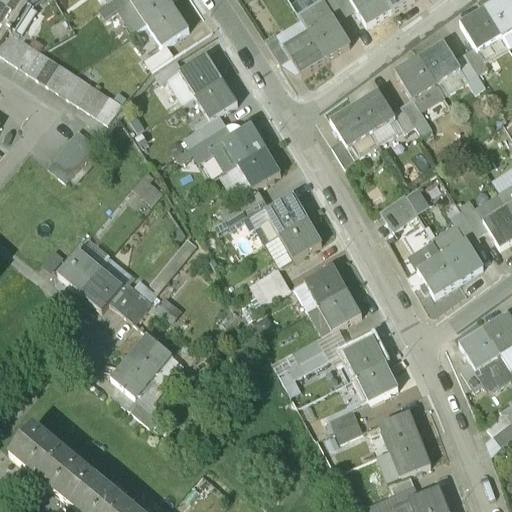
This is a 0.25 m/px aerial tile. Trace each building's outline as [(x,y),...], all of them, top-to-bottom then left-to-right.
[(27,9),(12,0),(0,0),(0,53),(9,40),(10,37),(27,9)] [(122,0),(102,0),(110,9),(122,0)] [(131,0),(122,0),(110,9),(116,19),(117,18),(135,5),(131,0)] [(143,0),(135,5),(117,18),(134,41),(147,32),(173,13),(164,0),(143,0)] [(334,23),(336,27),(347,21),(333,0),(323,6),(334,23)] [(333,0),(347,21),(357,15),(351,5),(347,0),(333,0)] [(379,0),(358,0),(351,5),(357,15),(367,32),(391,17),(379,0)] [(379,0),(391,17),(416,2),(415,0),(379,0)] [(511,4),(509,0),(508,0),(485,15),(501,41),(511,34),(511,4)] [(173,13),(147,32),(163,54),(166,52),(189,36),(173,13)] [(485,15),(462,30),(476,53),(478,56),(480,55),(501,41),(485,15)] [(334,23),(309,38),(325,65),(350,50),(336,27),(334,23)] [(309,38),(286,52),(293,64),(303,80),(325,65),(309,38)] [(19,46),(9,40),(0,53),(0,61),(7,66),(19,46)] [(279,42),(268,48),(282,70),(293,64),(286,52),(279,42)] [(19,46),(7,66),(18,72),(30,53),(19,46)] [(445,48),(419,64),(436,90),(460,75),(455,66),(445,48)] [(173,63),(166,52),(163,54),(145,66),(152,77),(173,63)] [(30,53),(18,72),(27,78),(41,59),(30,53)] [(476,53),(466,59),(479,80),(489,74),(485,68),(487,67),(480,55),(478,56),(476,53)] [(41,59),(27,78),(38,84),(50,65),(41,59)] [(455,66),(460,75),(468,87),(479,80),(466,59),(455,66)] [(183,79),(180,81),(166,90),(180,112),(195,103),(221,86),(206,63),(183,79)] [(436,90),(419,64),(395,78),(412,105),(413,104),(417,102),(425,113),(443,102),(436,90)] [(50,65),(38,84),(47,91),(60,71),(50,65)] [(183,79),(176,68),(155,81),(162,93),(166,90),(180,81),(183,79)] [(60,71),(47,91),(58,97),(71,78),(60,71)] [(71,78),(58,97),(68,104),(81,84),(71,78)] [(81,84),(68,104),(78,111),(92,90),(81,84)] [(221,86),(195,103),(210,128),(220,122),(237,110),(221,86)] [(78,111),(88,117),(101,96),(92,90),(78,111)] [(101,96),(88,117),(99,123),(112,103),(101,96)] [(380,96),(354,112),(371,138),(396,123),(393,117),(380,96)] [(112,103),(99,123),(108,130),(125,110),(112,103)] [(412,105),(402,112),(414,132),(420,142),(431,135),(425,125),(426,125),(413,104),(412,105)] [(354,112),(331,126),(344,146),(348,153),(371,138),(354,112)] [(393,117),(396,123),(406,137),(414,132),(402,112),(393,117)] [(226,132),(220,122),(210,128),(182,147),(188,156),(191,154),(226,132)] [(233,143),(226,132),(191,154),(200,170),(213,161),(226,154),(223,149),(233,143)] [(233,143),(223,149),(226,154),(213,161),(224,179),(225,179),(238,172),(265,156),(251,132),(233,143)] [(78,137),(71,146),(89,161),(97,152),(78,137)] [(71,146),(64,154),(82,170),(89,161),(71,146)] [(344,146),(333,153),(345,174),(356,166),(348,153),(344,146)] [(64,154),(55,165),(74,180),(82,170),(64,154)] [(265,156),(238,172),(252,196),(257,194),(280,180),(265,156)] [(55,165),(48,174),(66,189),(74,180),(55,165)] [(151,175),(132,198),(150,215),(165,197),(151,175)] [(257,194),(252,196),(236,206),(242,217),(264,204),(257,194)] [(171,208),(165,197),(150,215),(126,244),(136,251),(171,208)] [(269,214),(265,217),(248,227),(262,251),(279,241),(307,226),(293,201),(269,214)] [(405,201),(381,218),(395,237),(417,221),(405,201)] [(269,214),(264,204),(242,217),(248,227),(265,217),(269,214)] [(465,223),(478,243),(489,236),(484,228),(471,206),(462,212),(468,222),(465,223)] [(511,248),(511,221),(507,213),(484,228),(489,236),(501,255),(511,248)] [(465,223),(457,229),(467,246),(469,249),(478,243),(465,223)] [(307,226),(279,241),(262,251),(277,275),(293,266),(321,251),(307,226)] [(467,246),(442,262),(458,289),(484,273),(469,249),(467,246)] [(131,292),(113,313),(134,330),(152,308),(150,307),(193,255),(183,248),(147,293),(139,288),(134,296),(131,292)] [(100,275),(78,257),(58,281),(80,300),(100,275)] [(442,262),(419,276),(436,303),(458,289),(442,262)] [(332,273),(305,289),(292,296),(305,319),(319,312),(346,297),(332,273)] [(122,293),(100,275),(80,300),(102,318),(122,293)] [(283,285),(277,275),(252,290),(258,300),(283,285)] [(289,297),(283,285),(258,300),(264,312),(289,297)] [(346,297),(319,312),(305,319),(319,344),(334,338),(361,322),(346,297)] [(511,326),(508,321),(484,336),(508,375),(511,379),(511,378),(511,326)] [(484,336),(461,351),(472,370),(485,390),(508,375),(484,336)] [(171,361),(147,341),(129,363),(153,383),(171,361)] [(325,355),(319,344),(277,366),(283,378),(289,375),(325,355)] [(373,344),(344,359),(357,384),(386,369),(373,344)] [(331,367),(325,355),(289,375),(295,386),(331,367)] [(153,383),(129,363),(111,385),(134,405),(153,383)] [(386,369),(357,384),(370,409),(399,395),(386,369)] [(485,390),(472,370),(462,377),(475,398),(486,391),(485,390)] [(156,423),(134,405),(126,414),(149,432),(156,423)] [(358,427),(354,417),(329,428),(334,438),(358,427)] [(503,419),(484,435),(492,444),(510,429),(503,419)] [(410,421),(380,433),(390,459),(420,447),(410,421)] [(358,427),(334,438),(341,451),(364,441),(358,427)] [(510,429),(492,444),(502,454),(511,444),(511,428),(510,429)] [(95,483),(33,432),(9,461),(14,464),(72,511),(95,483)] [(420,447),(390,459),(400,485),(411,480),(430,473),(420,447)] [(411,480),(400,485),(388,490),(393,501),(415,492),(411,480)] [(130,511),(95,483),(72,511),(130,511)] [(415,492),(393,501),(366,511),(397,511),(419,503),(415,492)] [(445,511),(439,495),(419,503),(397,511),(445,511)]
